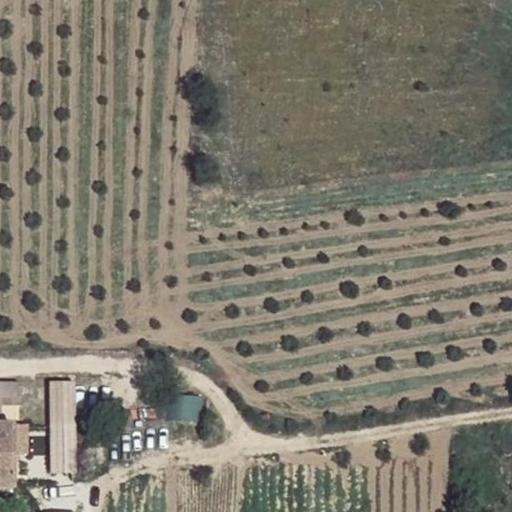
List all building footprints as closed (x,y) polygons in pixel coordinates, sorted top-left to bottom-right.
[(73,382),(13,383),(14,405),(56,405),(74,406),(73,382)] [(13,383),(0,383),(0,426),(3,426),(2,409),(3,405),(14,405),(13,383)] [(74,406),(56,405),(56,470),(75,470),(74,406)] [(13,410),(2,409),(3,426),(13,427),(13,410)] [(3,426),(0,426),(0,487),(14,488),(13,427),(3,426)]
